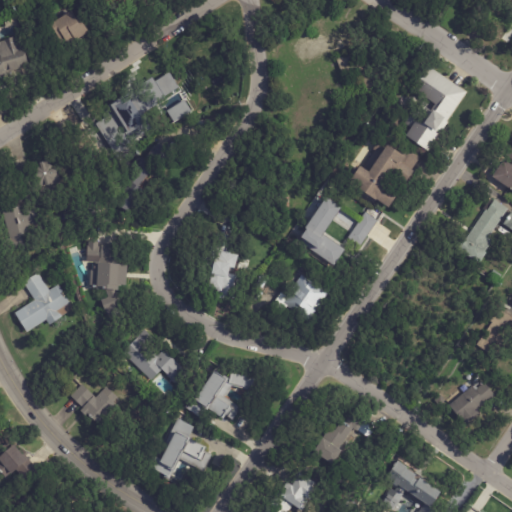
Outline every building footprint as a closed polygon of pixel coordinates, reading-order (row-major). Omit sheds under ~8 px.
[(127,0),(131,9),(113,18),(103,0),(127,0)] [(33,10),(26,13),(22,6),(29,2),(33,10)] [(500,40),(504,34),(481,18),(492,2),(502,9),(504,5),(511,10),(511,44),(510,47),(500,40)] [(87,37),(76,44),(73,39),(66,43),(64,40),(60,43),(50,27),(72,13),(76,20),(79,18),(90,36),(87,37)] [(26,62),(28,69),(6,75),(7,77),(0,78),(0,44),(5,43),(5,42),(14,39),(14,40),(19,39),(26,62)] [(345,80),(336,58),(369,46),(374,59),(359,65),(362,73),(378,67),(385,84),(367,90),(361,74),(345,80)] [(448,79),(467,92),(448,122),(449,122),(429,151),(407,136),(412,128),(405,123),(419,102),(431,110),(436,104),(427,98),(426,99),(412,90),(428,66),(448,79)] [(85,136),(80,129),(120,102),(133,122),(93,148),(85,136)] [(419,161),(413,169),(415,171),(390,207),(378,199),(374,205),(355,192),(357,189),(349,184),(361,166),(370,172),(383,153),(375,147),(385,133),(421,157),(419,161)] [(511,188),(494,177),(505,159),(504,159),(511,147),(511,188)] [(145,159),(155,166),(140,187),(151,195),(136,218),(105,196),(116,179),(124,184),(142,157),(145,159)] [(27,178),(24,167),(56,158),(63,182),(31,191),(27,178)] [(323,235),(341,207),(325,197),(300,237),(310,243),(307,249),(334,266),(345,249),(323,235)] [(290,207),(265,208),(265,198),(289,198),(290,207)] [(511,229),(501,221),(489,238),(493,241),(486,252),(487,253),(481,262),(459,248),(466,238),(467,239),(487,210),(488,211),(495,199),(509,209),(508,210),(511,212),(511,229)] [(38,217),(40,226),(35,228),(39,238),(13,246),(2,211),(34,202),(38,217)] [(361,247),(376,220),(363,212),(347,239),(361,247)] [(358,231),(368,238),(349,266),(333,255),(336,250),(328,245),(341,226),(342,227),(346,222),(358,231)] [(294,227),(300,231),(296,237),(290,233),(294,227)] [(98,242),(99,242),(98,247),(102,247),(102,244),(122,245),(121,265),(128,266),(126,286),(119,286),(119,291),(118,291),(129,310),(110,318),(101,300),(108,297),(105,289),(90,288),(91,270),(94,271),(95,262),(86,261),(88,246),(89,246),(89,241),(98,242)] [(211,245),(225,248),(224,252),(238,255),(235,269),(231,268),(227,288),(233,289),(231,300),(217,297),(218,290),(209,288),(214,267),(206,265),(210,245),(211,245)] [(495,270),(502,275),(498,281),(491,275),(495,270)] [(33,297),(25,285),(28,284),(26,281),(38,273),(49,291),(58,285),(74,309),(63,316),(63,317),(50,326),(46,320),(28,333),(15,313),(35,301),(33,297)] [(257,285),(263,275),(269,279),(263,289),(257,285)] [(322,289),(329,294),(310,321),(288,307),(284,313),(272,305),(281,292),(287,297),(302,275),(322,289)] [(511,315),(511,327),(508,333),(511,336),(511,340),(506,349),(500,345),(494,354),(476,342),(485,330),(487,331),(493,323),(491,321),(501,307),(511,315)] [(154,340),(155,340),(148,347),(157,357),(164,350),(189,375),(178,386),(162,370),(152,381),(123,353),(145,330),(154,340)] [(227,377),(228,378),(229,373),(254,379),(253,384),(255,385),(253,392),(232,386),(225,397),(241,408),(233,420),(226,416),(224,419),(209,409),(208,411),(206,410),(200,418),(185,408),(203,382),(207,384),(215,372),(224,378),(225,376),(227,377)] [(488,386),(496,396),(478,411),(481,414),(463,429),(446,409),(473,386),(474,387),(476,385),(479,389),(485,383),(488,386)] [(108,416),(98,425),(87,414),(85,416),(80,412),(83,409),(71,397),(83,385),(96,398),(106,387),(118,398),(114,403),(117,406),(108,416)] [(354,429),(339,450),(341,452),(332,465),(314,452),(331,428),(335,431),(342,421),(345,423),(349,417),(358,424),(354,429)] [(194,428),(190,437),(192,438),(191,440),(207,448),(205,451),(212,455),(204,472),(180,460),(171,478),(148,466),(153,457),(161,461),(167,449),(164,447),(178,419),(194,428)] [(26,456),(36,468),(24,478),(16,470),(6,479),(2,474),(1,474),(0,473),(0,458),(14,445),(23,455),(24,454),(26,456)] [(436,511),(431,509),(442,491),(395,462),(384,480),(402,491),(403,490),(423,502),(416,511),(436,511)] [(303,511),(302,511),(293,506),(289,511),(265,511),(267,510),(265,509),(269,504),(270,505),(279,492),(283,495),(287,490),(284,488),(288,483),(291,485),(299,473),(311,480),(314,476),(323,481),(303,511)] [(405,511),(384,511),(382,510),(396,489),(413,501),(405,511)] [(345,511),(342,509),(350,499),(355,504),(349,511),(345,511)] [(57,511),(33,511),(41,501),(57,511)]
